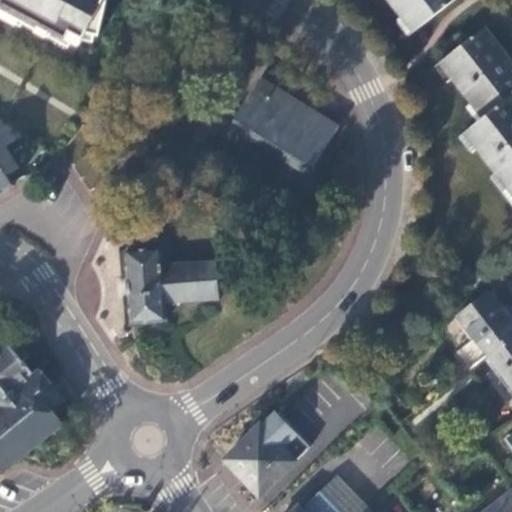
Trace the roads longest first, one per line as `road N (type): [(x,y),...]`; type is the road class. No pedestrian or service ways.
road 1 (tertiary): [(174,421),(329,308),(372,247),(385,168),(367,91),(327,33),(284,0)]
road 2 (unclassified): [(0,252),(23,263),(128,411)]
